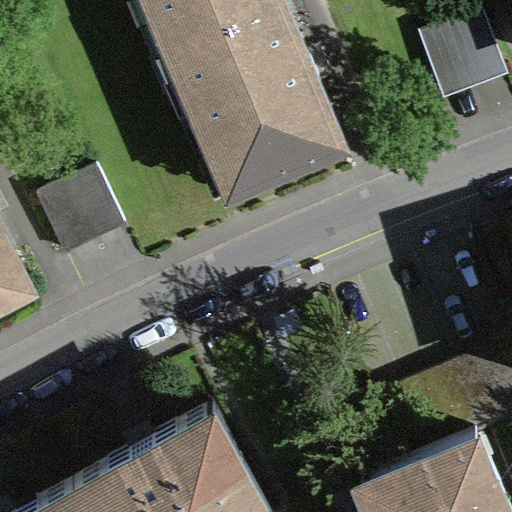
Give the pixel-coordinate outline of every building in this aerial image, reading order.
[(167,0),(180,30),(190,54),(177,59),(193,98),(206,93),(224,136),(211,141),(229,182),(343,133),(318,74),(321,73),(313,55),(307,41),(305,42),(287,0),(167,0)] [(503,60),(481,3),(421,26),(442,83),(503,60)] [(123,217),(95,158),(37,186),(64,245),(123,217)] [(0,220),(0,290),(28,275),(0,220)] [(397,450),(477,421),(511,406),(511,331),(372,390),(397,450)] [(253,511),(272,503),(212,394),(140,435),(76,471),(1,511),(253,511)] [(477,421),(397,450),(361,465),(380,511),(511,511),(511,505),(498,472),(477,423),(477,421)]
